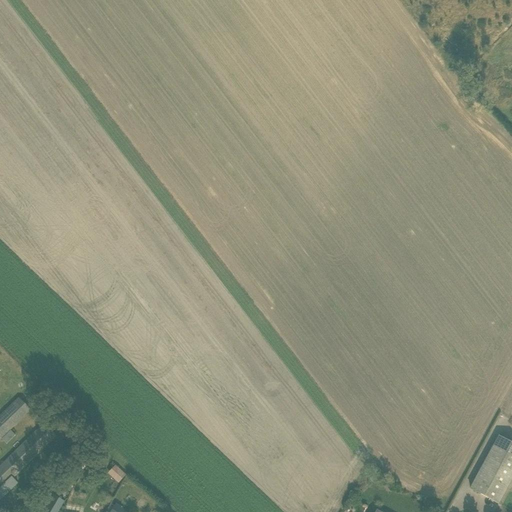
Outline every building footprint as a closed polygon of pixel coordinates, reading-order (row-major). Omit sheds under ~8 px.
[(0,439),(31,410),(20,398),(0,417),(0,439)] [(44,424),(0,466),(0,489),(56,436),(44,424)] [(499,504),(511,479),(511,478),(511,443),(498,436),(470,488),(499,504)] [(107,473),(118,483),(126,474),(115,464),(107,473)] [(42,511),(58,511),(65,502),(53,495),(42,511)] [(121,508),(122,506),(117,503),(111,511),(123,511),(125,511),(121,508)]
